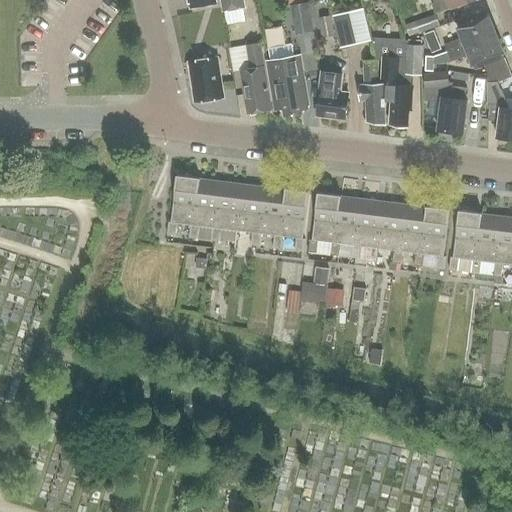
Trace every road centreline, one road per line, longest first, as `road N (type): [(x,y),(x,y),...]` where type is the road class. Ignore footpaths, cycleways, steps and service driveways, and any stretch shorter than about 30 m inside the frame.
road 1 (residential): [(170,132),(511,172)]
road 2 (residential): [(0,122),(104,119),(170,132)]
road 3 (unclassified): [(170,132),(142,0)]
